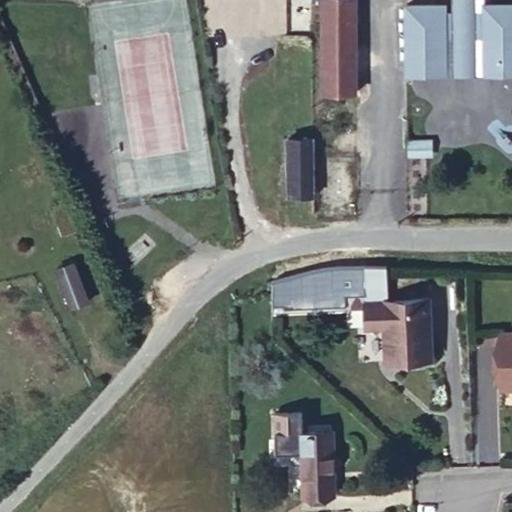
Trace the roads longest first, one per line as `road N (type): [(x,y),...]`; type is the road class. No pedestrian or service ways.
road 1 (tertiary): [(511,235),(350,234),(233,255),(0,499)]
road 2 (unknown): [(283,246),(262,186),(254,0)]
